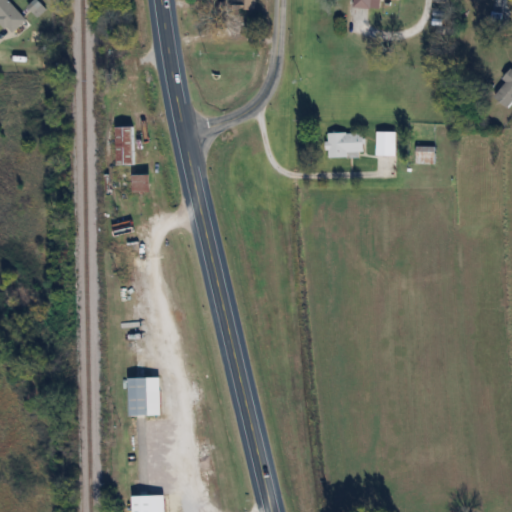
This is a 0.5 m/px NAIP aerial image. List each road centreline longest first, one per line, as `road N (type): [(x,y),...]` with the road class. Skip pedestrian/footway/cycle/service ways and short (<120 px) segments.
road 1 (primary): [(270,511),(187,142)]
road 2 (tertiary): [(187,142),(267,92),(276,70),(279,0)]
road 3 (primary): [(187,142),(161,0)]
